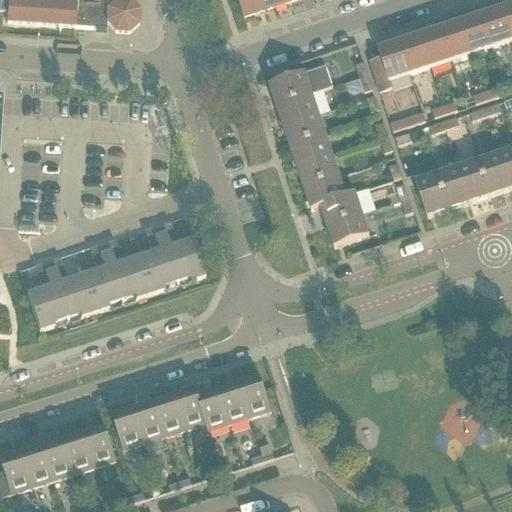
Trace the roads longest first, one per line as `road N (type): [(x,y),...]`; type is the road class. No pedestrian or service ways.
road 1 (residential): [(263,319),(213,193),(177,69)]
road 2 (tertiary): [(0,421),(212,356),(237,328)]
road 3 (residential): [(177,69),(203,70),(418,0)]
road 4 (tertiary): [(237,328),(208,326),(0,395)]
road 5 (tertiary): [(263,319),(493,249)]
road 6 (residential): [(0,57),(177,69)]
road 7 (residential): [(195,511),(292,482),(317,493),(324,511)]
